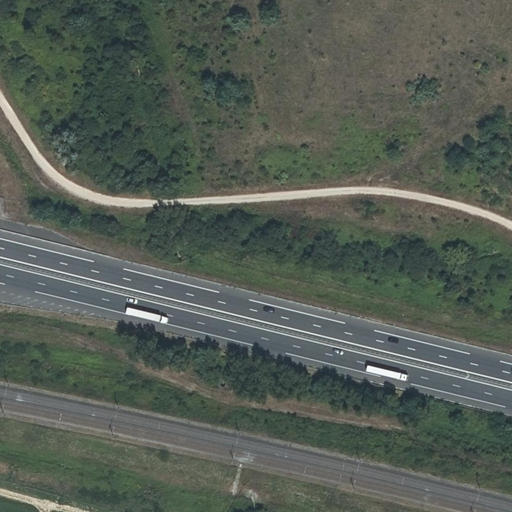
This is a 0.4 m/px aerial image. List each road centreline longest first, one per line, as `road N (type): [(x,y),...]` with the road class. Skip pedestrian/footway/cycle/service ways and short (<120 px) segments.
road 1 (track): [(511,230),(449,203),(364,191),(106,202),(50,174),(0,105)]
road 2 (motorway): [(0,274),(511,400)]
road 3 (motorway): [(511,372),(0,246)]
